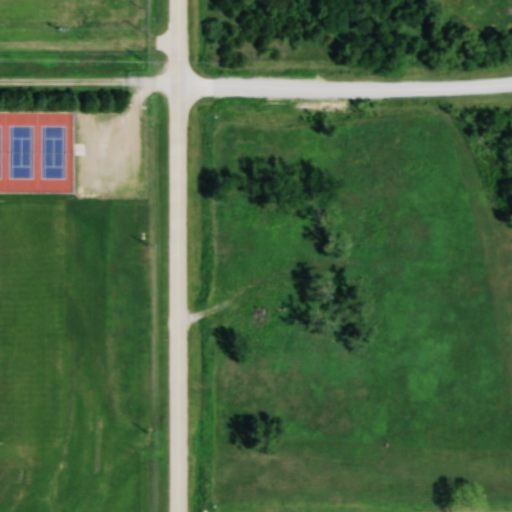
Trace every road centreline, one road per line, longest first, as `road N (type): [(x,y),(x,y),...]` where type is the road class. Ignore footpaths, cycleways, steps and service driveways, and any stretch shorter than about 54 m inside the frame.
road 1 (tertiary): [(179,511),(177,0)]
road 2 (residential): [(178,84),(511,84)]
